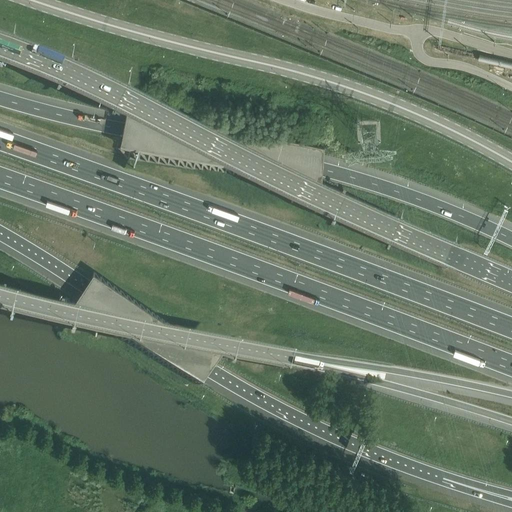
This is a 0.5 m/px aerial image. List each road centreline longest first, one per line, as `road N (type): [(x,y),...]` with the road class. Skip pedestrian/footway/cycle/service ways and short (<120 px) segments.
road 1 (motorway): [(511,289),(0,49)]
road 2 (motorway): [(511,329),(0,141)]
road 3 (motorway): [(0,179),(511,366)]
road 4 (motorway): [(511,238),(325,171),(0,99)]
road 5 (motorway): [(0,234),(246,395),(441,478)]
road 6 (secondary): [(511,163),(328,80),(36,0)]
road 7 (motorway): [(0,293),(273,355)]
road 8 (motorway): [(273,355),(511,422)]
road 9 (motorway): [(273,355),(511,395)]
